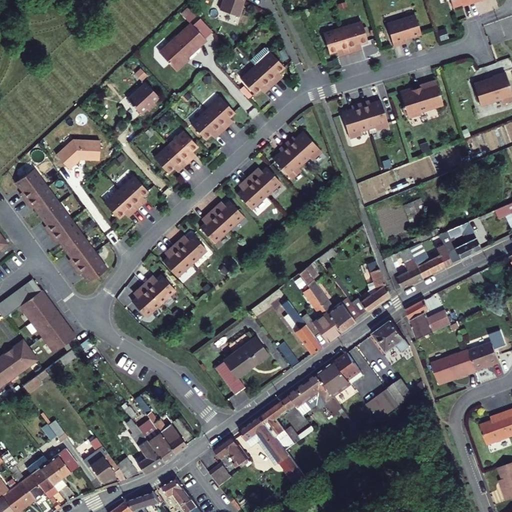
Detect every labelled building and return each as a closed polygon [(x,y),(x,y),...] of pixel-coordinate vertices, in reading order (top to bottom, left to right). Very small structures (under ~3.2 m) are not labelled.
[(215,0),(212,11),(231,17),(236,2),(235,2),(235,0),(215,0)] [(477,1),(476,0),(441,0),(444,9),(459,4),(460,6),(477,1)] [(181,11),(189,21),(196,15),(188,5),(181,11)] [(377,25),(383,47),(397,43),(396,40),(411,35),(405,16),(377,25)] [(332,29),(340,53),(347,50),(346,48),(352,46),(351,44),(357,42),(352,23),(332,29)] [(180,58),(199,40),(184,24),(152,54),(169,71),(179,62),(177,61),(180,58)] [(332,55),(340,53),(332,29),(313,34),(319,53),(325,52),(326,54),(331,52),(332,55)] [(248,67),(265,85),(271,80),(269,78),(273,74),(272,72),(276,68),(263,53),(248,67)] [(259,90),(265,85),(248,67),(234,80),(247,95),(252,90),(254,92),(258,89),(259,90)] [(504,102),(496,75),(483,79),(484,81),(477,83),(477,82),(476,82),(464,86),(469,104),(474,107),(491,102),(491,104),(495,106),(504,102)] [(401,89),(389,93),(393,109),(396,117),(399,119),(408,116),(409,114),(432,107),(425,82),(408,87),(409,89),(402,91),(401,89)] [(152,98),(138,83),(120,99),(134,114),(139,109),(142,110),(147,105),(146,103),(152,98)] [(199,112),(216,130),(222,125),(220,123),(224,119),(223,117),(227,113),(214,98),(199,112)] [(358,102),(349,104),(356,129),(363,127),(364,130),(377,127),(370,102),(359,105),(358,102)] [(356,129),(349,104),(340,107),(341,110),(330,114),(338,138),(350,135),(349,131),(356,129)] [(210,135),(216,130),(199,112),(185,125),(198,140),(203,135),(205,137),(209,133),(210,135)] [(163,145),(179,163),(185,158),(183,156),(188,153),(186,151),(191,146),(177,132),(163,145)] [(286,137),(279,143),(296,162),(301,157),(304,160),(314,151),(296,132),(288,140),(286,137)] [(79,160),(93,160),(94,141),(67,140),(50,155),(63,169),(75,158),(79,158),(79,160)] [(296,162),(279,143),(272,150),(274,152),(266,160),(283,179),(293,170),(291,167),(296,162)] [(174,169),(179,163),(163,145),(148,159),(162,173),(166,169),(168,171),(172,167),(174,169)] [(247,172),(242,177),(259,196),(273,182),(260,167),(255,172),(253,170),(249,174),(247,172)] [(20,202),(40,187),(28,170),(11,183),(18,192),(15,194),(20,202)] [(113,190),(130,208),(136,203),(134,201),(139,198),(137,196),(142,191),(128,177),(113,190)] [(259,196),(242,177),(236,183),(238,184),(234,188),(235,190),(230,194),(244,209),(259,196)] [(53,203),(40,187),(20,202),(26,209),(28,207),(35,216),(53,203)] [(125,214),(130,208),(113,190),(99,203),(112,218),(117,214),(119,216),(123,212),(125,214)] [(417,199),(403,204),(410,220),(424,215),(417,199)] [(211,206),(205,211),(222,229),(237,216),(223,201),(218,205),(217,204),(213,207),(211,206)] [(511,201),(500,207),(507,222),(511,220),(511,222),(511,201)] [(65,219),(53,203),(35,216),(42,225),(39,227),(45,234),(65,219)] [(222,229),(205,211),(199,216),(201,218),(197,222),(199,224),(194,228),(207,243),(222,229)] [(77,236),(65,219),(45,234),(50,241),(53,239),(60,249),(77,236)] [(473,236),(466,221),(461,223),(468,239),(473,236)] [(468,239),(461,223),(454,227),(461,242),(439,253),(440,256),(445,266),(474,252),(468,239)] [(174,239),(168,244),(185,263),(200,249),(186,234),(182,239),(180,237),(176,241),(174,239)] [(89,252),(77,236),(60,249),(66,258),(63,260),(69,267),(89,252)] [(185,263),(168,244),(163,250),(164,251),(160,255),(162,257),(157,261),(171,276),(185,263)] [(402,250),(415,281),(445,266),(440,256),(434,258),(433,258),(421,264),(417,255),(413,257),(409,247),(402,250)] [(388,280),(393,291),(415,281),(402,250),(392,254),(400,274),(388,280)] [(101,269),(89,252),(69,267),(74,274),(77,272),(84,282),(101,269)] [(309,278),(302,270),(290,280),(300,292),(334,334),(354,319),(345,306),(339,298),(326,309),(304,283),(309,278)] [(353,303),(351,301),(345,306),(354,319),(382,299),(371,270),(360,274),(366,291),(353,303)] [(144,279),(138,284),(155,303),(169,289),(156,274),(151,279),(149,277),(145,281),(144,279)] [(469,278),(475,292),(481,289),(475,275),(469,278)] [(36,290),(28,278),(22,282),(31,294),(36,290)] [(31,294),(22,282),(16,287),(25,299),(31,294)] [(155,303),(138,284),(132,289),(134,291),(130,295),(131,297),(126,301),(140,316),(155,303)] [(25,299),(16,287),(11,291),(20,303),(25,299)] [(48,306),(36,290),(31,294),(25,299),(20,303),(16,306),(27,321),(48,306)] [(16,306),(20,303),(11,291),(5,295),(14,307),(16,306)] [(312,320),(305,325),(321,344),(334,334),(300,292),(293,298),(312,320)] [(14,307),(5,295),(0,298),(0,299),(8,311),(14,307)] [(0,311),(3,315),(8,311),(0,299),(0,311)] [(427,315),(422,302),(403,313),(414,340),(428,333),(422,317),(427,315)] [(59,321),(48,306),(27,321),(38,337),(59,321)] [(316,348),(286,308),(275,317),(304,356),(316,348)] [(438,328),(433,313),(427,315),(422,317),(428,333),(438,328)] [(64,353),(76,344),(59,321),(38,337),(50,353),(59,346),(64,353)] [(389,325),(370,338),(383,356),(394,349),(399,355),(407,349),(389,325)] [(466,343),(475,366),(498,358),(490,334),(466,343)] [(261,356),(248,339),(214,365),(235,392),(239,388),(232,378),(261,356)] [(25,346),(21,341),(7,351),(21,370),(35,360),(25,346)] [(475,366),(466,343),(431,356),(439,377),(450,373),(451,375),(475,367),(475,366)] [(21,370),(7,351),(0,356),(0,371),(7,381),(21,370)] [(293,365),(284,353),(278,358),(287,369),(293,365)] [(363,380),(345,356),(333,365),(347,384),(349,390),(363,380)] [(214,365),(208,370),(229,397),(235,392),(214,365)] [(347,384),(333,365),(317,376),(334,400),(349,390),(347,384)] [(23,382),(29,392),(51,377),(45,368),(23,382)] [(317,376),(288,397),(295,406),(297,409),(304,403),(302,400),(317,389),(319,392),(327,404),(324,407),(327,412),(332,409),(334,412),(340,407),(334,400),(317,376)] [(410,396),(398,380),(385,389),(397,406),(410,396)] [(317,389),(302,400),(304,403),(319,392),(317,389)] [(385,389),(360,407),(373,424),(397,406),(385,389)] [(295,406),(288,397),(260,417),(281,444),(291,437),(278,419),(295,406)] [(132,401),(143,416),(174,455),(186,445),(169,424),(163,429),(149,411),(147,413),(135,398),(132,401)] [(511,437),(511,410),(494,417),(496,421),(492,422),(479,427),(486,447),(511,437)] [(137,420),(151,438),(145,442),(161,463),(174,455),(143,416),(137,420)] [(260,417),(239,433),(245,442),(259,433),(284,468),(293,461),(281,444),(260,417)] [(61,437),(52,425),(45,431),(52,440),(53,442),(61,437)] [(45,431),(42,428),(37,432),(46,444),(52,440),(45,431)] [(142,458),(135,464),(143,475),(161,463),(145,442),(139,435),(130,442),(142,458)] [(249,461),(232,438),(214,451),(221,461),(229,455),(236,464),(237,463),(240,467),(249,461)] [(101,448),(81,462),(87,469),(88,468),(100,483),(118,470),(116,469),(101,448)] [(64,453),(55,460),(68,477),(77,470),(64,453)] [(46,466),(42,460),(34,466),(38,472),(46,467),(46,466)] [(55,460),(46,466),(46,467),(59,484),(68,477),(55,460)] [(305,476),(293,461),(284,468),(296,483),(305,476)] [(138,477),(126,462),(116,469),(118,470),(126,481),(138,477)] [(511,498),(511,462),(497,467),(505,492),(502,493),(505,501),(511,498)] [(222,465),(210,474),(219,486),(231,477),(222,465)] [(55,494),(63,489),(59,484),(46,467),(38,472),(52,489),(51,490),(55,495),(55,494)] [(197,481),(190,471),(177,480),(185,490),(197,481)] [(56,510),(48,500),(55,495),(51,490),(52,489),(38,472),(28,480),(41,497),(49,506),(53,511),(56,510)] [(176,478),(160,486),(167,496),(176,492),(190,511),(196,511),(200,510),(185,490),(177,480),(176,478)] [(20,486),(34,503),(41,497),(28,480),(20,486)] [(11,493),(24,511),(34,503),(20,486),(11,493)] [(150,490),(126,501),(125,502),(133,511),(144,511),(142,508),(158,501),(150,490)] [(21,511),(24,511),(11,493),(1,500),(9,511),(21,511)] [(0,501),(0,511),(9,511),(1,500),(0,501)] [(133,511),(125,502),(111,511),(133,511)]
